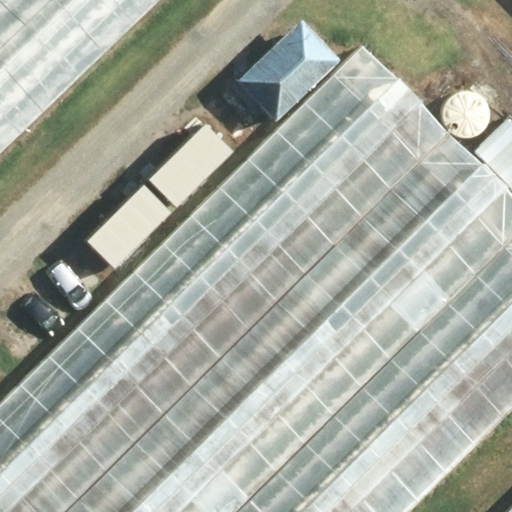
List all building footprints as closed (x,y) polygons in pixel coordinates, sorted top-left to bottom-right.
[(0,0),(0,155),(152,0),(0,0)] [(340,61),(300,21),(237,85),(277,124),(340,61)] [(0,398),(0,511),(332,511),(511,337),(511,226),(348,60),(0,398)] [(139,177),(83,230),(112,261),(169,207),(139,177)] [(511,511),(511,458),(460,511),(511,511)]
